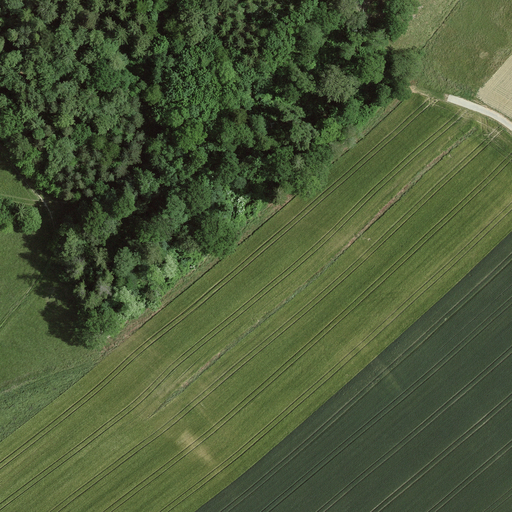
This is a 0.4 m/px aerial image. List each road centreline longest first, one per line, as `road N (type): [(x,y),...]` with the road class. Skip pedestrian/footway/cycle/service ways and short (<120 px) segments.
road 1 (track): [(238,0),(164,78),(131,175),(54,215)]
road 2 (track): [(0,327),(40,277),(55,231),(54,215),(0,142)]
